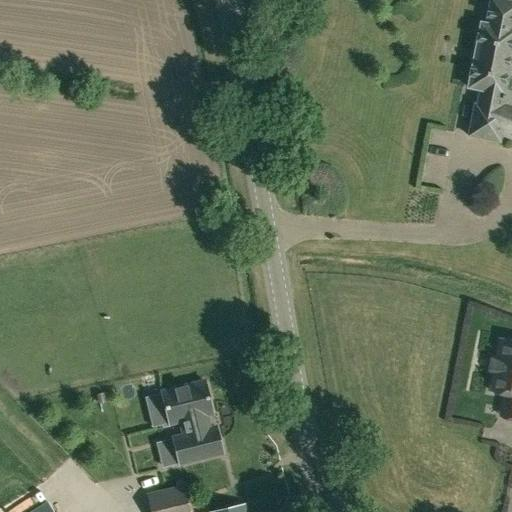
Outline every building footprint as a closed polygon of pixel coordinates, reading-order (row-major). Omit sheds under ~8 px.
[(511,2),(499,0),(490,0),(485,24),(481,23),(468,87),(480,90),(477,105),(474,104),(468,136),(499,142),(501,132),(511,136),(511,107),(507,105),(508,100),(507,99),(503,93),(507,73),(511,73),(511,51),(511,48),(511,2)] [(511,341),(501,340),(491,390),(506,394),(502,416),(511,418),(511,341)] [(211,426),(208,417),(214,415),(205,379),(160,390),(169,427),(179,424),(181,434),(171,436),(177,461),(178,466),(224,456),(222,449),(216,425),(211,426)] [(152,511),(189,511),(183,486),(148,494),(152,511)] [(32,511),(54,511),(48,503),(32,511)]
